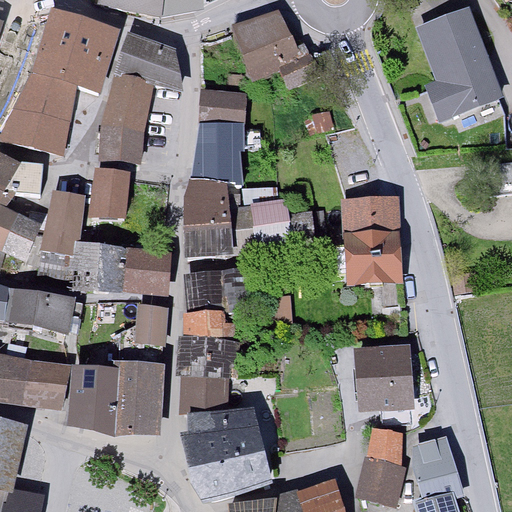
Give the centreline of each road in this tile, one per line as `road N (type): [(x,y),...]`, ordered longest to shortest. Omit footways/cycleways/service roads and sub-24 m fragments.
road 1 (tertiary): [(483,511),(415,214),(344,24)]
road 2 (residential): [(270,0),(178,32),(44,0)]
road 3 (residential): [(190,510),(164,457),(72,440)]
